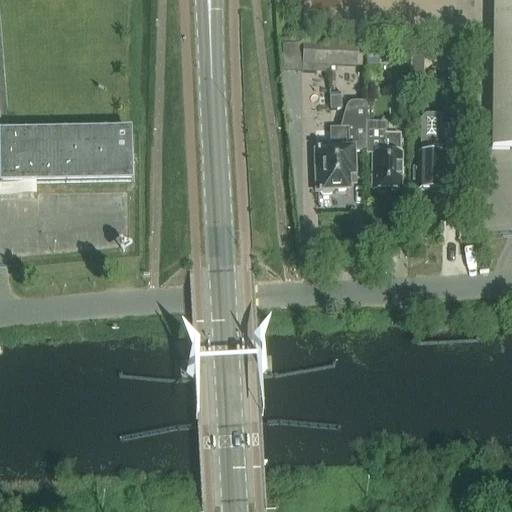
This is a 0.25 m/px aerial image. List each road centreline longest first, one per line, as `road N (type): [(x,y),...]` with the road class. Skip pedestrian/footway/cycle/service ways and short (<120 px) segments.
road 1 (secondary): [(233,511),(208,9)]
road 2 (unclassified): [(283,295),(511,281)]
road 3 (unclassified): [(153,302),(0,317)]
